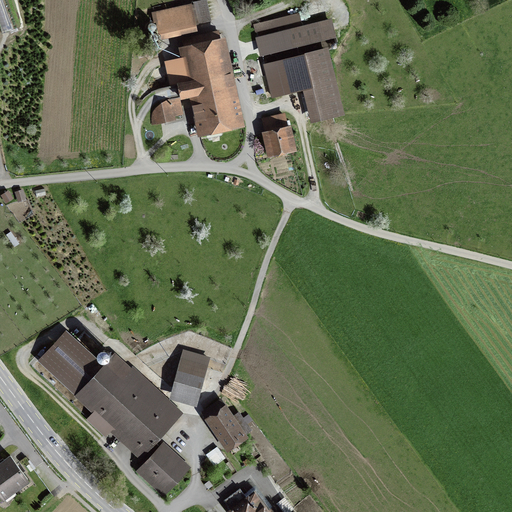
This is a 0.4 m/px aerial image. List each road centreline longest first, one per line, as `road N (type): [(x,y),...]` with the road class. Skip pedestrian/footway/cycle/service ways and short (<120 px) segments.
road 1 (track): [(198,420),(78,321),(21,361),(165,511)]
road 2 (unclassified): [(293,201),(238,349),(198,420),(195,493),(171,511)]
road 3 (unclassified): [(0,184),(199,165),(244,172)]
road 4 (unclassified): [(293,201),(374,233),(511,267)]
road 5 (primary): [(117,511),(53,447),(0,376)]
road 6 (residential): [(220,0),(241,66),(250,136),(244,172)]
